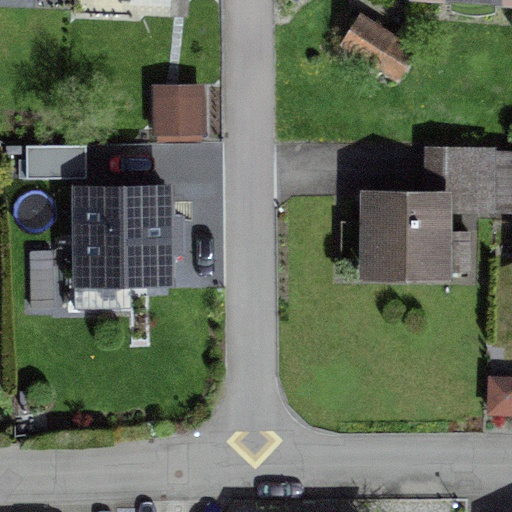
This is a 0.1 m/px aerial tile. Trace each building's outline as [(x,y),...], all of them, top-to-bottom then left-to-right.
[(511,0),(409,0),(409,3),(511,11),(511,0)] [(410,75),(351,33),(333,58),(393,100),(410,75)] [(205,93),(156,92),(154,133),(204,134),(205,93)] [(181,188),(71,190),(73,295),(183,293),(181,188)] [(454,291),(455,194),(361,194),(361,291),(454,291)]
